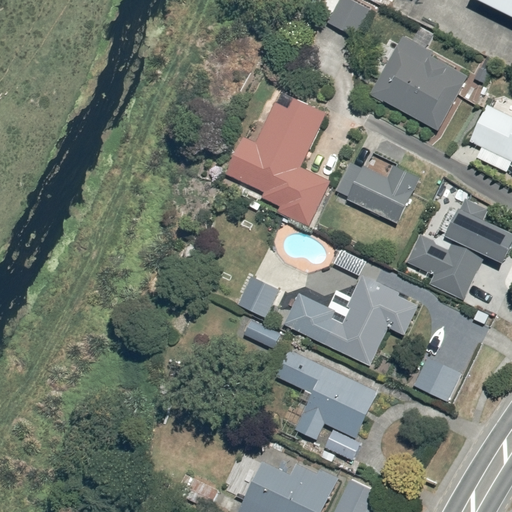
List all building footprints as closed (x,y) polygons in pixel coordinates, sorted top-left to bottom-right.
[(343,0),(343,1),(341,0),(335,0),(325,25),(361,41),(375,9),(354,0),(343,0)] [(511,0),(473,0),(511,19),(511,0)] [(401,37),(368,96),(436,131),(467,76),(430,57),(432,54),(401,37)] [(298,168),(323,114),(290,100),(285,109),(274,103),(253,145),(242,139),(225,176),(262,193),(260,200),(278,208),(276,213),(308,228),(328,181),(298,168)] [(511,117),(486,106),(468,142),(482,149),(477,158),(505,172),(510,162),(511,162),(511,117)] [(345,200),(398,225),(418,180),(391,166),(385,177),(361,167),(345,200)] [(428,287),(465,299),(483,260),(497,264),(511,235),(480,221),(485,208),(465,200),(460,211),(455,210),(441,238),(433,241),(418,235),(406,265),(432,275),(428,287)] [(274,321),(286,291),(252,276),(239,308),(274,321)] [(334,313),(298,296),(284,326),(368,367),(385,332),(402,338),(415,306),(360,279),(339,325),(330,321),(334,313)] [(285,337),(251,324),(246,337),(277,350),(279,346),(281,347),(285,337)] [(375,392),(288,350),(275,378),(310,396),(295,433),(315,443),(322,426),(355,438),(375,392)] [(464,372),(427,359),(416,392),(453,405),(464,372)] [(237,511),(371,511),(378,497),(318,471),(316,476),(295,468),(289,476),(262,464),(237,511)]
